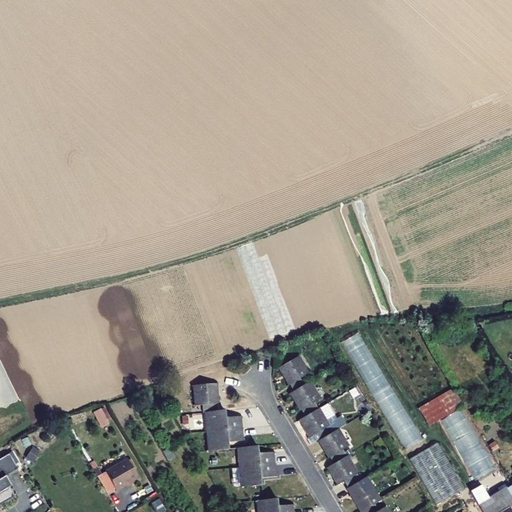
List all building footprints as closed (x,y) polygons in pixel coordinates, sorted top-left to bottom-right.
[(375,511),(371,505),(379,501),(369,484),(362,488),(358,481),(354,474),(355,473),(346,456),(344,457),(340,451),(347,447),(337,429),(330,434),(326,427),(328,425),(318,408),(317,409),(313,403),(320,398),(310,381),(303,385),(300,378),(308,373),(298,356),(278,367),(292,392),(289,393),(303,417),(298,420),(308,437),(313,434),(317,441),(331,464),(326,467),(336,485),(341,481),(358,511),(385,511),(383,507),(375,511)] [(203,411),(205,450),(225,449),(224,442),(237,441),(236,416),(223,416),(223,410),(211,411),(210,383),(188,384),(189,405),(195,405),(195,412),(203,411)] [(418,404),(426,423),(462,408),(454,389),(418,404)] [(388,411),(401,448),(418,442),(405,405),(388,411)] [(101,407),(92,411),(100,427),(109,423),(101,407)] [(434,445),(407,461),(433,506),(461,490),(434,445)] [(31,446),(25,457),(33,461),(39,450),(31,446)] [(236,448),(238,488),(259,487),(258,479),(271,478),(270,452),(256,453),(256,447),(236,448)] [(127,456),(105,468),(116,487),(130,479),(131,480),(139,476),(127,456)] [(14,472),(5,457),(0,460),(0,506),(11,500),(5,490),(4,491),(1,486),(3,485),(1,480),(14,472)] [(466,494),(476,511),(511,511),(511,482),(501,490),(501,489),(484,499),(477,488),(466,494)] [(254,499),(254,511),(287,511),(287,504),(274,504),(273,497),(254,499)]
